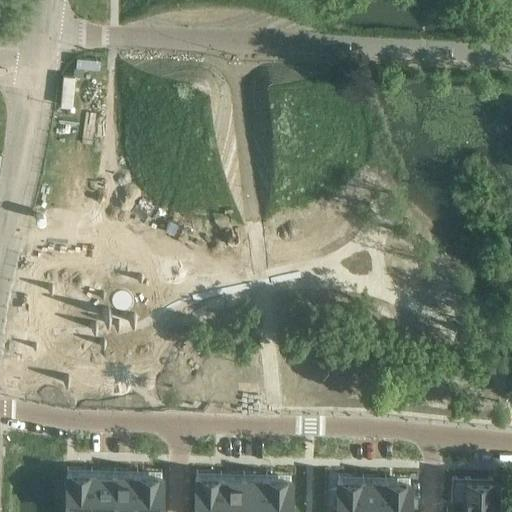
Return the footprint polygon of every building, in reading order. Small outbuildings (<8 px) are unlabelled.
[(66,474),(65,511),(90,511),(91,474),(66,474)] [(91,474),(90,511),(112,511),(114,475),(91,474)] [(135,511),(137,475),(114,475),(112,511),(135,511)] [(137,475),(135,511),(160,511),(162,476),(157,476),(137,475)] [(452,476),(451,502),(465,502),(464,511),(495,511),(496,493),(492,493),(492,482),(492,477),(452,476)] [(195,477),(193,511),(219,511),(220,477),(195,477)] [(242,511),(243,478),(220,477),(219,511),(242,511)] [(243,478),(242,511),(264,511),(266,478),(243,478)] [(266,478),(264,511),(290,511),(291,479),(266,478)] [(336,511),(361,511),(362,481),(361,481),(338,480),(337,480),(336,511)] [(362,481),(361,511),(385,511),(386,481),(362,481)] [(386,481),(385,511),(408,511),(410,482),(409,482),(408,482),(386,481)]
